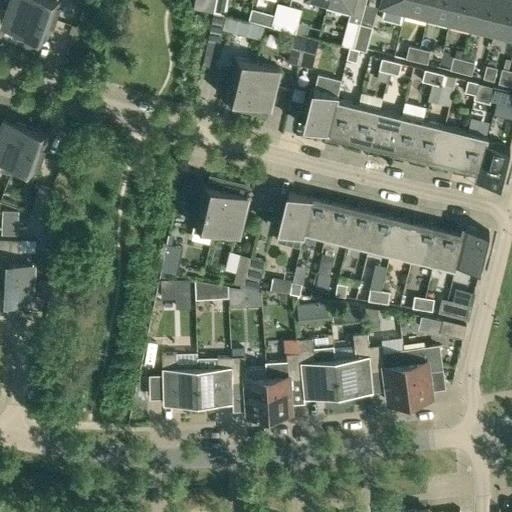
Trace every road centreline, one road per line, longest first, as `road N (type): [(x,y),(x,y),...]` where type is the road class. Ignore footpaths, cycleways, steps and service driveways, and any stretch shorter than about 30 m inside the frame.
road 1 (residential): [(511,213),(286,162),(0,72)]
road 2 (unclassified): [(475,435),(233,458),(13,442)]
road 3 (residential): [(475,435),(471,374),(511,227)]
road 4 (residential): [(0,329),(20,344),(13,442)]
